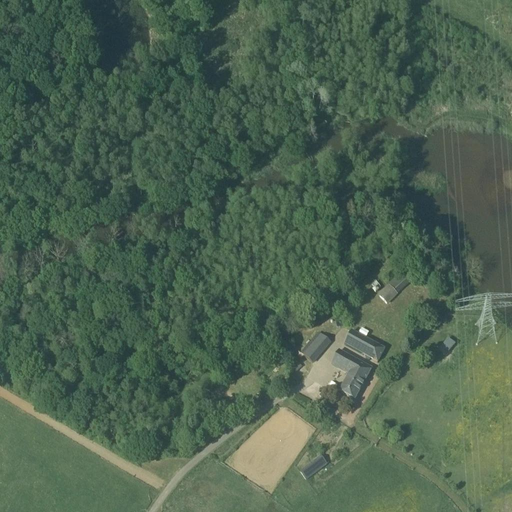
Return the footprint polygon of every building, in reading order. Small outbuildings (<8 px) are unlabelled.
[(388,306),(398,296),(410,285),(400,273),(387,284),(389,285),(378,295),(388,306)] [(377,364),(384,351),(351,333),(344,346),(377,364)] [(301,355),(311,365),(330,343),(320,334),(301,355)] [(447,338),(438,350),(445,356),(454,343),(447,338)] [(355,401),(371,370),(339,352),(332,365),(347,373),(346,375),(348,377),(339,393),(355,401)] [(299,474),(305,482),(326,466),(320,458),(299,474)]
